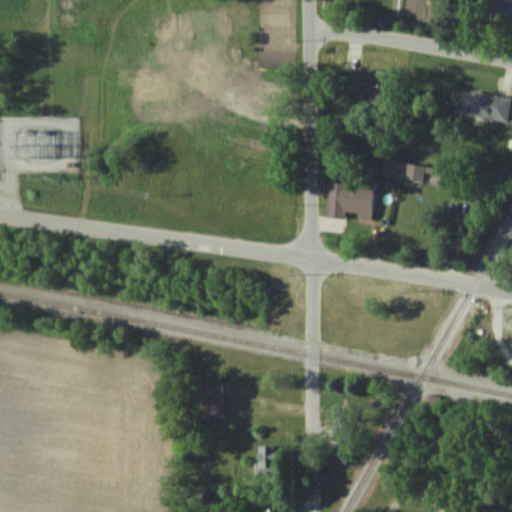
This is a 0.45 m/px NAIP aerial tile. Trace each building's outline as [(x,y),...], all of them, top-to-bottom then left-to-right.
[(511,21),(511,0),(492,0),(490,19),(511,21)] [(190,15),(160,15),(160,38),(190,38),(190,15)] [(393,75),(348,68),(344,93),(388,101),(393,75)] [(248,104),(279,104),(279,86),(248,86),(248,104)] [(511,98),(473,89),(467,114),(506,122),(511,98)] [(326,218),(345,218),(345,212),(373,214),(374,182),(327,180),(326,218)] [(221,380),(197,380),(197,417),(221,417),(221,380)] [(257,444),(257,470),(280,470),(280,444),(257,444)]
